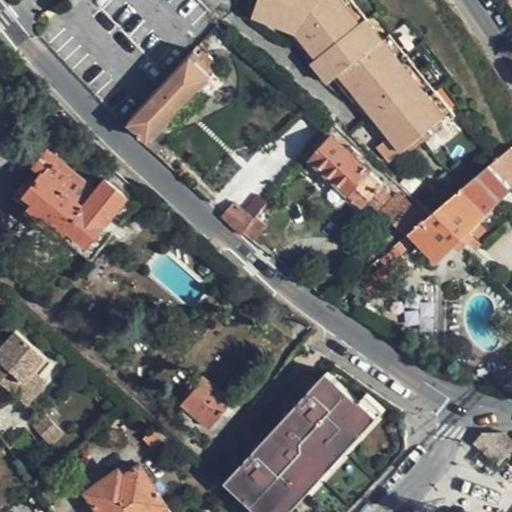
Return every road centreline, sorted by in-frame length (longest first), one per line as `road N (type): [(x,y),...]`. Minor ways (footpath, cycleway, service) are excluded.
road 1 (secondary): [(473,407),(410,378),(242,252),(0,17)]
road 2 (residential): [(386,511),(473,407)]
